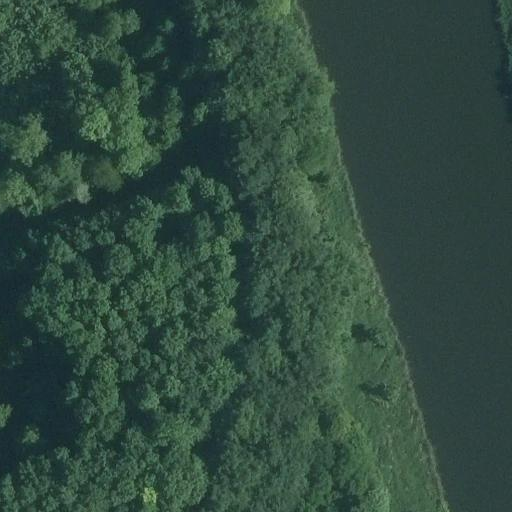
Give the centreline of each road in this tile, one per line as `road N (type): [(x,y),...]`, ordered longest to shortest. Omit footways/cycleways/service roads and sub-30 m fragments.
road 1 (unknown): [(238,0),(304,207),(307,265),(296,359),(260,511)]
road 2 (unknown): [(197,0),(236,118),(262,238),(251,418),(225,511)]
road 3 (track): [(0,224),(181,172)]
